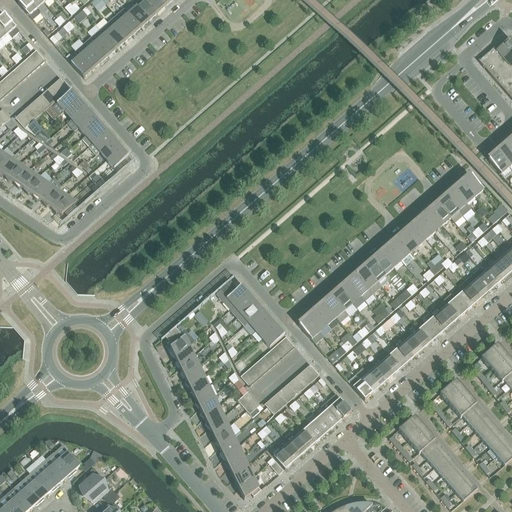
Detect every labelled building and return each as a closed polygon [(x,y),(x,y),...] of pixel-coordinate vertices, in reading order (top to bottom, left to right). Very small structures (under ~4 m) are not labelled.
[(37,11),(27,0),(22,0),(17,4),(33,22),(41,15),(37,11)] [(40,0),(27,0),(37,11),(44,4),(40,0)] [(101,0),(96,0),(91,4),(95,9),(103,2),(101,0)] [(143,0),(135,0),(132,3),(136,8),(149,22),(157,15),(143,0)] [(158,0),(143,0),(157,15),(165,8),(158,0)] [(70,4),(65,9),(72,17),(76,12),(72,7),(70,4)] [(136,8),(128,15),(141,29),(149,22),(136,8)] [(86,9),(83,12),(88,17),(91,14),(86,9)] [(124,10),(116,17),(132,36),(141,29),(128,15),(124,10)] [(88,17),(83,12),(79,14),(84,20),(88,17)] [(0,19),(0,26),(8,36),(12,40),(20,33),(4,16),(0,19)] [(116,17),(107,24),(124,44),(132,36),(116,17)] [(70,23),(66,26),(71,31),(74,29),(70,23)] [(107,24),(99,31),(116,51),(124,44),(107,24)] [(0,26),(0,40),(1,42),(8,36),(0,26)] [(71,31),(66,26),(63,29),(68,34),(71,31)] [(99,31),(91,38),(95,43),(108,58),(116,51),(99,31)] [(53,37),(50,40),(55,46),(58,43),(53,37)] [(91,38),(83,45),(100,65),(108,58),(95,43),(91,38)] [(478,62),(500,87),(511,77),(511,70),(503,60),(511,52),(511,41),(510,39),(505,44),(502,42),(479,62),(479,61),(478,62)] [(26,47),(22,51),(26,56),(31,52),(34,49),(29,44),(26,47)] [(83,45),(75,52),(79,57),(92,72),(100,65),(83,45)] [(36,52),(32,56),(41,67),(46,62),(45,62),(36,52)] [(511,52),(503,60),(511,70),(511,52)] [(32,56),(27,60),(36,71),(41,67),(32,56)] [(92,72),(79,57),(71,65),(83,79),(92,72)] [(27,60),(23,64),(32,75),(36,71),(27,60)] [(23,64),(18,68),(27,79),(32,75),(23,64)] [(18,68),(14,72),(23,83),(27,79),(18,68)] [(14,72),(9,76),(18,86),(23,83),(14,72)] [(9,76),(5,80),(14,90),(18,86),(9,76)] [(511,77),(500,87),(508,96),(511,93),(511,77)] [(5,80),(0,84),(9,94),(14,90),(5,80)] [(60,80),(56,84),(65,94),(69,90),(61,80),(60,80)] [(0,84),(0,92),(5,98),(9,94),(0,84)] [(56,84),(51,88),(60,98),(65,94),(56,84)] [(51,88),(47,92),(56,102),(60,98),(51,88)] [(47,92),(42,96),(51,106),(56,102),(47,92)] [(59,117),(64,113),(79,101),(71,92),(52,109),(59,117)] [(42,96),(38,100),(47,110),(51,106),(42,96)] [(38,100),(33,104),(42,114),(47,110),(38,100)] [(64,113),(71,121),(86,109),(79,101),(64,113)] [(33,104),(29,108),(38,118),(42,114),(33,104)] [(29,108),(24,111),(33,122),(38,118),(29,108)] [(71,121),(67,125),(74,133),(78,130),(93,117),(86,109),(71,121)] [(24,111),(20,115),(29,126),(33,122),(24,111)] [(29,126),(20,115),(15,120),(24,130),(29,126)] [(7,116),(0,121),(0,129),(0,130),(10,121),(12,123),(12,122),(7,116)] [(78,130),(85,138),(100,125),(93,117),(78,130)] [(81,141),(88,149),(107,133),(100,125),(85,138),(81,141)] [(18,129),(13,133),(16,135),(19,139),(24,134),(21,132),(18,129)] [(36,138),(45,144),(51,140),(43,131),(36,138)] [(96,158),(100,154),(114,141),(107,133),(88,149),(96,158)] [(100,154),(107,162),(121,150),(114,141),(100,154)] [(511,154),(505,147),(497,154),(509,168),(511,165),(511,154)] [(121,150),(107,162),(114,171),(115,170),(119,176),(130,167),(129,166),(125,161),(129,158),(121,150)] [(0,168),(11,159),(2,153),(0,154),(0,168)] [(509,168),(497,154),(488,161),(501,176),(509,168)] [(54,155),(51,158),(53,161),(56,164),(61,159),(58,157),(54,155)] [(2,176),(5,179),(20,166),(11,159),(0,168),(0,177),(2,176)] [(11,182),(15,185),(30,172),(20,166),(5,179),(9,184),(11,182)] [(73,168),(69,171),(74,176),(79,172),(76,169),(73,168)] [(20,189),(24,191),(39,178),(30,172),(15,185),(14,185),(19,190),(20,189)] [(471,176),(462,184),(475,198),(483,191),(471,176)] [(29,195),(33,197),(48,184),(39,178),(24,191),(28,196),(29,195)] [(39,201),(42,204),(57,191),(48,184),(33,197),(33,198),(37,202),(39,201)] [(93,184),(89,188),(96,195),(99,192),(93,184)] [(462,184),(454,191),(467,205),(475,198),(462,184)] [(48,207),(52,210),(67,197),(57,191),(42,204),(46,209),(48,207)] [(454,191),(446,198),(463,217),(471,210),(467,205),(454,191)] [(67,197),(52,210),(51,210),(56,215),(57,214),(62,216),(64,215),(68,220),(79,211),(74,206),(77,203),(67,197)] [(446,198),(438,205),(451,219),(455,224),(463,217),(446,198)] [(438,205),(430,212),(442,227),(451,219),(438,205)] [(495,215),(492,217),(496,223),(499,220),(507,213),(501,206),(494,213),(495,215)] [(430,212),(422,219),(434,234),(442,227),(430,212)] [(422,219),(413,226),(426,241),(434,234),(422,219)] [(413,226),(405,234),(418,248),(426,241),(413,226)] [(492,231),(488,235),(492,240),(496,236),(499,234),(495,229),(492,231)] [(405,234),(397,241),(409,255),(418,248),(405,234)] [(397,241),(389,248),(401,262),(406,267),(414,260),(409,255),(397,241)] [(502,251),(503,252),(511,263),(511,248),(509,245),(502,251)] [(389,248),(381,255),(393,270),(401,262),(389,248)] [(463,256),(458,260),(463,265),(467,261),(470,259),(466,254),(463,256)] [(381,255),(372,262),(385,277),(393,270),(381,255)] [(511,263),(505,255),(498,262),(510,275),(511,273),(511,263)] [(439,256),(431,263),(435,267),(440,272),(444,268),(442,266),(445,263),(442,260),(439,256)] [(372,262),(364,269),(381,289),(389,282),(385,277),(372,262)] [(498,262),(491,268),(503,281),(510,275),(498,262)] [(435,267),(430,272),(434,277),(440,272),(435,267)] [(450,268),(448,270),(452,275),(456,272),(451,267),(450,268)] [(491,268),(484,274),(495,288),(503,281),(491,268)] [(364,269),(356,276),(373,296),(381,289),(364,269)] [(480,270),(473,276),(488,294),(495,288),(484,274),(480,270)] [(356,276),(348,284),(360,298),(365,303),(373,296),(356,276)] [(473,276),(465,283),(481,300),(488,294),(473,276)] [(215,295),(223,303),(238,290),(230,281),(215,295)] [(458,289),(462,293),(473,307),(481,300),(465,283),(458,289)] [(348,284),(340,291),(352,305),(360,298),(348,284)] [(223,303),(230,312),(249,295),(242,287),(238,290),(223,303)] [(407,292),(402,296),(406,301),(415,294),(410,289),(407,292)] [(340,291),(331,298),(344,312),(352,305),(340,291)] [(462,293),(454,300),(466,313),(473,307),(462,293)] [(230,312),(237,320),(256,304),(249,295),(230,312)] [(402,296),(394,303),(398,308),(406,301),(402,296)] [(451,296),(444,302),(459,319),(466,313),(454,300),(451,296)] [(331,298),(323,305),(336,319),(340,324),(348,317),(344,312),(331,298)] [(444,302),(436,308),(452,326),(459,319),(444,302)] [(244,328),(248,324),(263,312),(256,304),(237,320),(244,328)] [(323,305),(315,312),(328,327),(336,319),(323,305)] [(429,314),(433,319),(444,332),(452,326),(436,308),(429,314)] [(199,312),(194,317),(198,323),(204,318),(199,312)] [(248,324),(256,333),(270,320),(263,312),(248,324)] [(315,312),(307,319),(320,334),(328,327),(315,312)] [(393,317),(390,320),(395,325),(397,327),(399,325),(397,323),(398,323),(393,317)] [(307,319),(299,326),(311,341),(316,346),(324,338),(320,334),(307,319)] [(433,319),(425,325),(437,338),(444,332),(433,319)] [(256,333),(263,341),(277,328),(270,320),(256,333)] [(220,324),(216,328),(218,331),(220,335),(225,330),(223,327),(220,324)] [(369,324),(364,329),(369,334),(374,330),(369,324)] [(425,325),(418,331),(430,345),(437,338),(425,325)] [(277,328),(263,341),(270,349),(284,337),(277,328)] [(165,338),(172,347),(183,338),(175,329),(165,338)] [(225,330),(220,335),(222,339),(228,334),(227,333),(229,332),(226,329),(225,330)] [(418,331),(411,338),(422,351),(430,345),(418,331)] [(361,332),(353,339),(357,344),(365,337),(361,332)] [(407,334),(400,340),(415,358),(422,351),(411,338),(407,334)] [(170,355),(175,360),(190,347),(185,336),(183,338),(172,347),(170,349),(172,354),(170,355)] [(367,340),(364,343),(369,348),(372,345),(370,343),(374,340),(371,337),(367,340)] [(286,339),(281,343),(290,353),(295,349),(286,339)] [(353,339),(345,346),(349,351),(357,344),(353,339)] [(393,346),(396,350),(408,364),(415,358),(400,340),(393,346)] [(281,343),(277,347),(286,357),(290,353),(281,343)] [(230,345),(226,348),(228,351),(230,355),(235,350),(232,347),(230,345)] [(341,348),(336,353),(341,358),(349,351),(345,346),(341,348)] [(481,360),(502,383),(503,382),(511,391),(511,363),(497,346),(481,360)] [(175,365),(180,370),(195,357),(190,347),(175,360),(177,364),(175,365)] [(277,347),(272,351),(281,361),(286,357),(277,347)] [(353,353),(350,355),(354,360),(357,358),(362,354),(357,349),(353,353)] [(396,350),(389,357),(401,370),(408,364),(396,350)] [(272,351),(268,354),(277,365),(281,361),(272,351)] [(336,352),(328,360),(328,361),(329,362),(332,365),(333,365),(336,362),(341,358),(336,353),(336,352)] [(386,353),(379,359),(394,376),(401,370),(389,357),(386,353)] [(268,354),(263,358),(272,369),(277,365),(268,354)] [(180,375),(184,380),(200,367),(195,357),(180,370),(182,374),(180,375)] [(263,358),(259,362),(268,373),(272,369),(263,358)] [(379,359),(372,366),(386,383),(394,376),(379,359)] [(259,362),(254,366),(263,377),(268,373),(259,362)] [(254,366),(250,370),(259,381),(263,377),(254,366)] [(310,366),(305,370),(315,381),(319,377),(310,367),(310,366)] [(364,372),(368,375),(379,389),(386,383),(372,366),(364,372)] [(185,385),(189,390),(205,377),(200,367),(184,380),(185,380),(187,384),(185,385)] [(250,370),(245,374),(254,385),(259,381),(250,370)] [(305,370),(301,374),(310,385),(315,381),(305,370)] [(245,374),(240,378),(249,388),(250,389),(254,385),(245,374)] [(301,374),(296,378),(305,389),(310,385),(301,374)] [(368,375),(360,382),(372,395),(379,389),(368,375)] [(372,395),(360,382),(356,376),(348,383),(364,402),(372,395)] [(190,395),(194,400),(210,387),(205,377),(189,390),(190,390),(192,394),(190,395)] [(296,378),(292,382),(301,393),(305,389),(296,378)] [(292,382),(287,386),(296,397),(301,393),(292,382)] [(462,418),(504,467),(511,460),(511,446),(456,382),(440,396),(460,419),(462,418)] [(287,386),(283,390),(292,400),(296,397),(287,386)] [(195,406),(199,410),(214,397),(210,387),(194,400),(195,400),(197,404),(195,406)] [(243,387),(238,391),(243,397),(248,393),(246,391),(243,387)] [(283,390),(278,394),(287,404),(292,400),(283,390)] [(238,402),(237,402),(241,407),(242,406),(252,398),(248,393),(243,397),(238,402)] [(278,394),(274,398),(283,408),(287,404),(278,394)] [(335,396),(328,402),(343,420),(351,413),(335,396)] [(200,416),(204,420),(219,407),(214,397),(199,410),(200,410),(201,414),(200,416)] [(242,406),(241,407),(245,411),(246,411),(256,402),(252,398),(242,406)] [(274,398),(269,402),(278,412),(283,408),(274,398)] [(246,411),(245,411),(249,416),(256,410),(260,407),(256,402),(246,411)] [(269,402),(264,406),(265,406),(274,416),(278,412),(269,402)] [(321,409),(325,413),(336,426),(343,420),(328,402),(321,409)] [(205,426),(209,431),(224,417),(219,407),(204,420),(206,425),(205,426)] [(250,415),(249,416),(252,419),(253,419),(260,413),(256,410),(250,415)] [(325,413),(317,419),(329,433),(336,426),(325,413)] [(210,436),(214,441),(229,427),(224,417),(209,431),(211,435),(210,436)] [(420,454),(463,503),(477,490),(414,418),(398,432),(419,455),(420,454)] [(317,419),(310,426),(322,439),(329,433),(317,419)] [(263,420),(258,424),(261,428),(266,423),(263,420)] [(310,426),(303,432),(315,445),(322,439),(310,426)] [(215,446),(219,451),(234,437),(229,427),(214,441),(216,445),(215,446)] [(303,432),(296,438),(307,452),(315,445),(303,432)] [(292,434),(284,440),(300,458),(307,452),(296,438),(292,434)] [(220,456),(224,461),(239,447),(234,437),(219,451),(221,455),(220,456)] [(392,437),(389,440),(409,464),(412,461),(392,437)] [(277,446),(281,451),(293,464),(300,458),(284,440),(277,446)] [(62,447),(54,454),(73,475),(77,472),(75,471),(80,467),(62,447)] [(225,466),(229,471),(244,458),(239,447),(224,461),(226,465),(225,466)] [(293,464),(281,451),(273,458),(285,471),(293,464)] [(54,454),(46,461),(63,481),(68,477),(69,479),(73,475),(54,454)] [(375,463),(374,463),(374,464),(380,459),(379,459),(376,456),(377,455),(376,455),(371,460),(372,459),(375,463)] [(42,457),(34,464),(38,468),(56,490),(60,486),(59,485),(63,481),(46,461),(42,457)] [(230,476),(234,481),(249,468),(244,458),(229,471),(231,475),(230,476)] [(91,459),(84,466),(85,467),(88,471),(96,464),(91,459)] [(275,463),(270,468),(279,477),(284,472),(275,463)] [(34,464),(26,471),(30,475),(47,495),(51,492),(53,493),(56,490),(38,468),(34,464)] [(234,486),(239,491),(254,478),(249,468),(234,481),(236,485),(234,486)] [(80,491),(78,493),(83,498),(85,496),(86,497),(86,498),(104,482),(98,474),(93,469),(84,477),(88,482),(79,490),(80,491)] [(30,475),(22,482),(40,504),(44,501),(43,499),(47,495),(30,475)] [(254,478),(239,491),(244,501),(251,496),(253,499),(261,492),(259,489),(254,478)] [(22,482),(13,490),(31,510),(35,506),(37,507),(40,504),(22,482)] [(104,482),(86,498),(93,506),(102,498),(107,503),(116,495),(111,489),(104,482)] [(13,490),(5,497),(18,511),(28,511),(31,510),(13,490)] [(116,495),(107,503),(111,507),(120,499),(116,495)] [(18,511),(5,497),(0,501),(0,506),(4,511),(18,511)]
